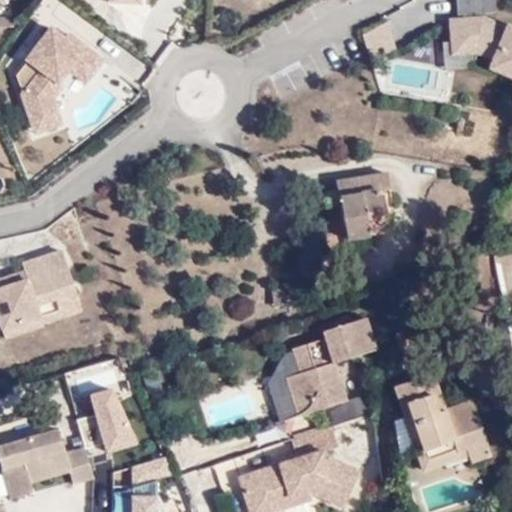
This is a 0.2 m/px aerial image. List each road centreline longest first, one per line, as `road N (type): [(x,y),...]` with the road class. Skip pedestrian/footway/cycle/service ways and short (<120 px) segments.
road 1 (residential): [(0,224),(40,216),(167,117)]
road 2 (residential): [(235,77),(371,0)]
road 3 (residential): [(235,77),(207,56),(184,59),(161,86),(167,117)]
